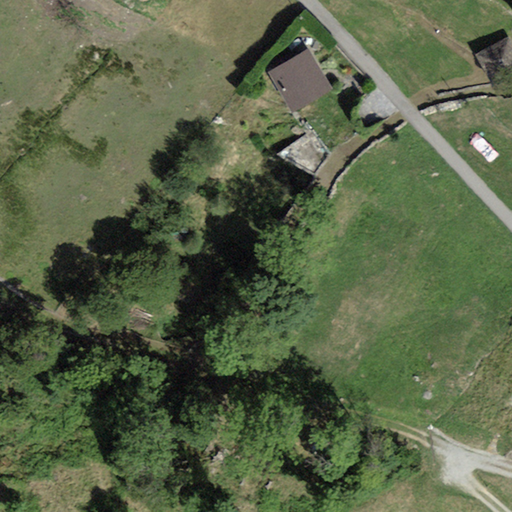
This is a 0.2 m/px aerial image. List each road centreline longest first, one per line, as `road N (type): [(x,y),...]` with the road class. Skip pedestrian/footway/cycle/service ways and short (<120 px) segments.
road 1 (track): [(511,469),(404,432),(164,374),(0,304)]
road 2 (residential): [(511,230),(305,0)]
